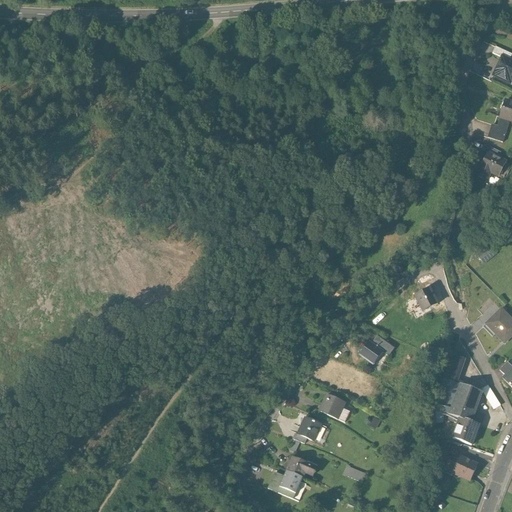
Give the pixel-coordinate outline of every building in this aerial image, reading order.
[(511,63),(503,59),(494,76),(509,83),(511,79),(511,63)] [(511,103),(505,102),(497,127),(507,130),(509,122),(511,122),(511,103)] [(481,151),(488,154),(488,153),(498,158),(501,152),(485,144),(481,151)] [(488,153),(488,154),(478,175),(479,177),(484,180),(487,179),(490,173),(499,177),(506,163),(498,158),(488,153)] [(430,290),(415,297),(422,313),(438,305),(430,290)] [(511,321),(501,311),(486,325),(487,326),(488,325),(496,334),(495,335),(502,342),(511,334),(511,335),(511,321)] [(381,353),(387,357),(393,349),(376,337),(371,345),(381,353)] [(372,366),(381,353),(371,345),(368,343),(358,356),(372,366)] [(337,370),(342,372),(343,370),(351,374),(353,369),(340,363),(337,370)] [(511,369),(502,380),(511,389),(511,369)] [(367,381),(351,374),(343,370),(342,372),(336,387),(359,397),(361,392),(363,393),(366,386),(365,386),(367,381)] [(480,393),(460,386),(449,417),(459,420),(452,439),(470,446),(478,426),(470,423),(480,393)] [(345,404),(326,396),(318,412),(337,421),(345,404)] [(320,426),(305,419),(297,435),(312,442),(320,426)] [(292,458),(286,471),(303,478),(305,472),(310,474),(313,467),(292,458)] [(475,466),(459,459),(453,474),(469,481),(475,466)] [(349,465),(345,474),(362,481),(366,472),(349,465)] [(293,500),(303,478),(286,471),(284,477),(275,472),(267,488),(293,500)]
